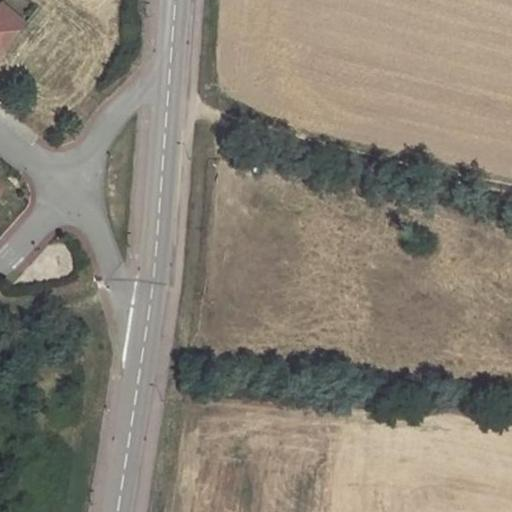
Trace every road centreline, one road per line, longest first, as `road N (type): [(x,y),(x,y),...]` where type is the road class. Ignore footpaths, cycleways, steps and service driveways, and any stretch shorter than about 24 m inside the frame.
road 1 (track): [(511,188),(167,96)]
road 2 (unclassified): [(167,96),(144,325)]
road 3 (unclassified): [(144,325),(118,511)]
road 4 (residential): [(68,188),(144,325)]
road 5 (residential): [(167,96),(139,97),(121,108),(68,188)]
